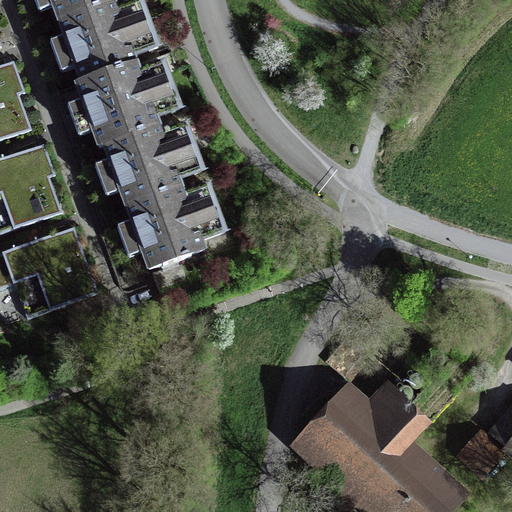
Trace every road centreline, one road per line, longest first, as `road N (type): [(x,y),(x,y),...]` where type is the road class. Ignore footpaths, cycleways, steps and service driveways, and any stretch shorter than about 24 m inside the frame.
road 1 (residential): [(269,511),(298,375),(387,213)]
road 2 (residential): [(208,0),(237,81),(265,119),(327,178),(387,213)]
road 3 (residential): [(511,253),(387,213)]
